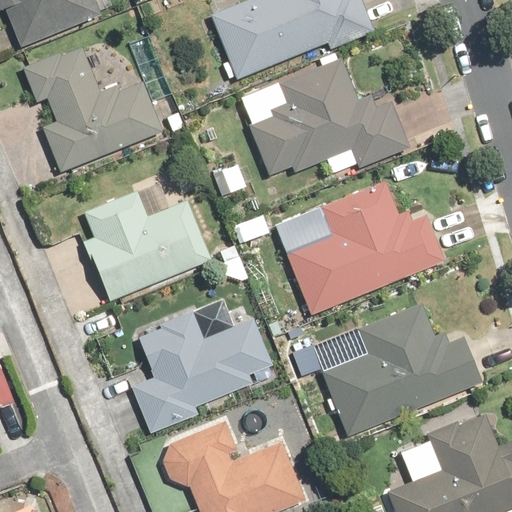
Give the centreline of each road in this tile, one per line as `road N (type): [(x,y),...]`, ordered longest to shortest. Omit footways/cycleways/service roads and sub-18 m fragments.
road 1 (residential): [(0,281),(94,511)]
road 2 (residential): [(464,0),(511,157)]
